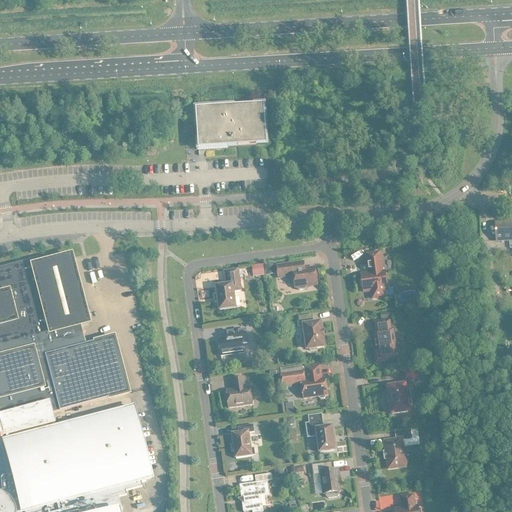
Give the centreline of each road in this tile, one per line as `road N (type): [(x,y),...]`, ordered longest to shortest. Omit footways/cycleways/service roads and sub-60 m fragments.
road 1 (residential): [(329,242),(190,267),(221,511)]
road 2 (unclassified): [(0,236),(326,214)]
road 3 (secondary): [(494,12),(183,32)]
road 4 (secondary): [(184,64),(495,46)]
road 5 (unclassified): [(326,214),(434,205),(464,188),(496,140),(495,46)]
road 6 (residential): [(367,511),(329,242)]
road 7 (secondary): [(0,77),(184,64)]
road 8 (secondary): [(183,32),(0,44)]
